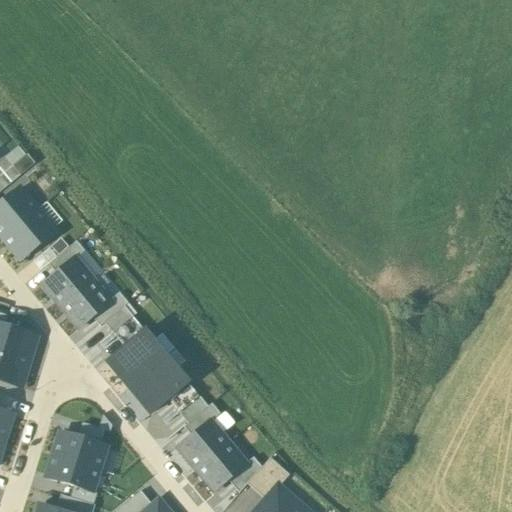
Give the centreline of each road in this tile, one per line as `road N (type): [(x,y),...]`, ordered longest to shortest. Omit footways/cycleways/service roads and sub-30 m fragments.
road 1 (residential): [(65,353),(196,511)]
road 2 (residential): [(13,511),(65,353)]
